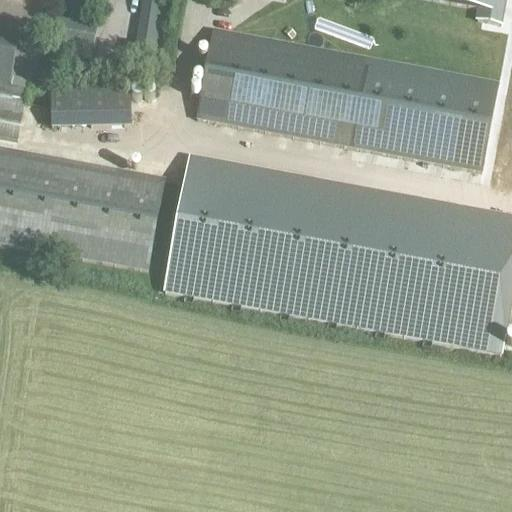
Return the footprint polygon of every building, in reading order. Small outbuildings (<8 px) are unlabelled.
[(430,0),(480,9),(478,21),(502,25),(504,14),(506,0),(430,0)] [(173,7),(143,3),(133,70),(163,74),(173,7)] [(52,47),(93,55),(98,28),(84,25),(83,27),(78,26),(79,24),(57,20),(52,47)] [(499,86),(214,33),(197,123),(482,176),(499,86)] [(0,38),(0,87),(9,89),(18,42),(0,38)] [(126,66),(110,67),(111,91),(127,91),(126,66)] [(0,88),(0,140),(18,144),(30,82),(13,79),(11,91),(0,88)] [(43,136),(127,133),(125,94),(41,97),(43,136)] [(0,151),(0,247),(147,275),(165,182),(0,151)] [(499,227),(188,169),(164,296),(501,359),(511,301),(511,220),(500,218),(499,227)]
